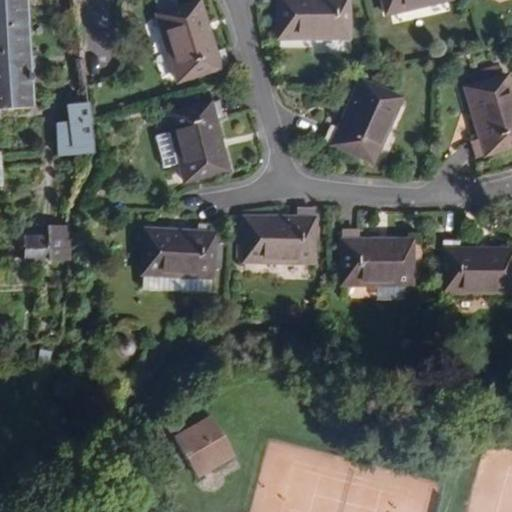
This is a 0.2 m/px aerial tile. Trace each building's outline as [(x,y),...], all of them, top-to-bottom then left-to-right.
[(24,64),(19,0),(0,0),(0,109),(28,109),(26,91),(32,90),(29,64),(24,64)] [(347,39),(346,0),(276,0),(276,39),(347,39)] [(449,0),(381,0),(385,17),(449,0)] [(225,67),(221,51),(213,53),(197,3),(156,15),(175,82),(225,67)] [(511,147),(511,95),(507,77),(463,89),(478,140),(467,143),(473,159),(511,147)] [(369,163),(399,99),(359,82),(336,130),(328,126),(322,142),(369,163)] [(90,148),(85,101),(65,103),(66,119),(67,126),(53,127),(55,150),(90,148)] [(225,172),(213,119),(221,117),(218,102),(165,114),(169,133),(177,165),(182,182),(225,172)] [(67,126),(66,119),(53,120),(53,127),(67,126)] [(177,165),(169,133),(154,137),(161,169),(177,165)] [(86,165),(86,153),(73,154),(73,165),(86,165)] [(311,264),(312,209),(294,209),(294,218),(242,218),(242,262),(276,263),(307,263),(311,264)] [(210,269),(213,225),(195,225),(195,232),(142,228),(139,274),(209,279),(210,269)] [(68,260),(67,227),(45,227),(46,261),(68,260)] [(409,286),(410,241),(358,242),(357,232),(340,232),(339,286),(409,286)] [(46,261),(45,236),(22,237),(23,264),(46,264),(46,261)] [(509,296),(510,250),(458,249),(458,242),(440,241),(439,295),(509,296)] [(218,269),(221,244),(213,243),(210,269),(218,269)] [(307,279),(307,263),(276,263),(275,279),(307,279)] [(209,293),(209,279),(139,274),(138,288),(209,293)] [(229,456),(207,419),(174,440),(196,476),(229,456)]
